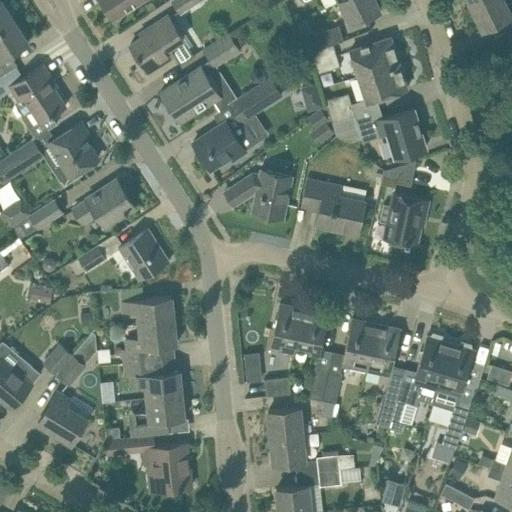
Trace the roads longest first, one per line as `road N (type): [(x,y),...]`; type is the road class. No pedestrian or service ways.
road 1 (residential): [(209,260),(194,220),(51,0)]
road 2 (residential): [(446,291),(472,178),(470,134),(419,0)]
road 3 (residential): [(244,511),(209,260)]
road 4 (residential): [(446,291),(254,251),(209,260)]
